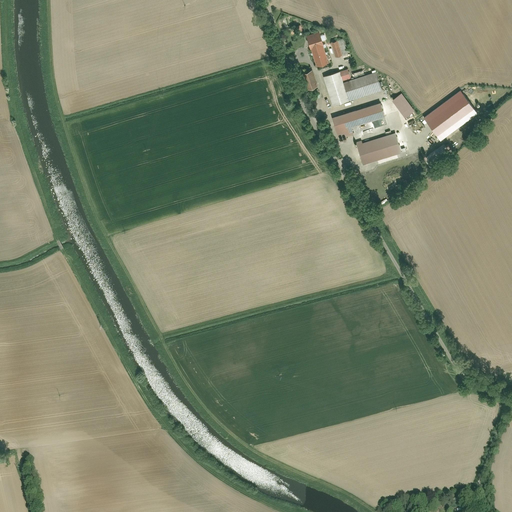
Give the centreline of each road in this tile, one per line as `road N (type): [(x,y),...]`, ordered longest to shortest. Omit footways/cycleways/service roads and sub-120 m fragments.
road 1 (track): [(283,511),(232,489),(184,452),(144,398),(54,238),(12,98),(4,0)]
road 2 (residential): [(511,402),(462,375),(298,88),(268,0)]
